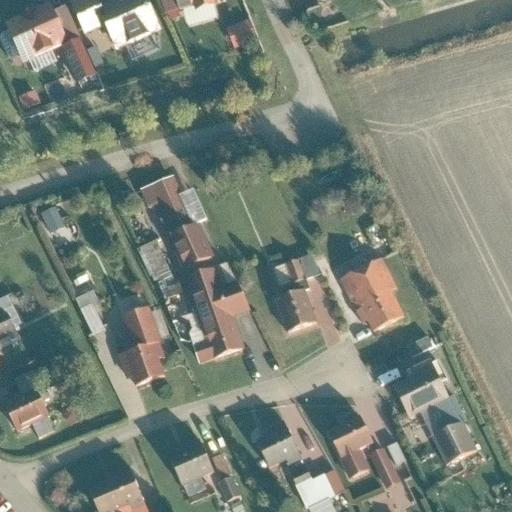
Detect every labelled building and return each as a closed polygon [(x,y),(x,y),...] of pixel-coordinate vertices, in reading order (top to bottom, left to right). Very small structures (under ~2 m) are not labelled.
[(43,0),(39,0),(0,18),(0,27),(15,59),(62,37),(43,0)] [(89,0),(65,0),(79,30),(92,25),(103,48),(152,27),(139,0),(101,0),(92,4),(89,0)] [(170,0),(173,8),(201,0),(170,0)] [(240,49),(262,41),(254,20),(232,29),(240,49)] [(88,72),(73,37),(52,45),(67,80),(88,72)] [(191,225),(168,172),(135,186),(143,204),(153,201),(167,235),(191,225)] [(63,208),(48,213),(53,233),(68,229),(63,208)] [(183,274),(213,261),(199,226),(169,239),(183,274)] [(147,246),(161,285),(177,280),(163,240),(147,246)] [(397,281),(386,255),(341,273),(364,330),(399,316),(386,285),(397,281)] [(297,257),(269,266),(275,284),(303,275),(297,257)] [(230,316),(247,310),(237,283),(221,288),(214,268),(180,280),(208,360),(241,349),(230,316)] [(305,283),(274,293),(285,330),(316,321),(305,283)] [(80,299),(97,335),(113,327),(96,291),(80,299)] [(0,340),(14,334),(5,317),(14,312),(7,298),(0,301),(0,340)] [(116,352),(127,383),(165,371),(144,305),(118,314),(129,348),(116,352)] [(404,415),(441,394),(423,362),(385,383),(404,415)] [(0,417),(9,433),(44,413),(32,391),(0,408),(0,417)] [(334,456),(339,454),(348,472),(367,463),(357,444),(370,438),(359,414),(322,432),(334,456)] [(461,417),(428,435),(443,462),(476,444),(461,417)] [(297,457),(280,425),(245,442),(262,475),(297,457)] [(208,470),(195,439),(156,456),(170,486),(208,470)] [(382,443),(367,450),(385,488),(400,481),(382,443)] [(240,494),(221,452),(206,459),(225,500),(240,494)] [(103,511),(138,497),(125,468),(81,488),(91,511),(103,511)] [(299,485),(310,511),(351,494),(340,468),(299,485)] [(390,490),(391,495),(373,501),(376,511),(401,511),(400,509),(418,503),(411,483),(390,490)]
